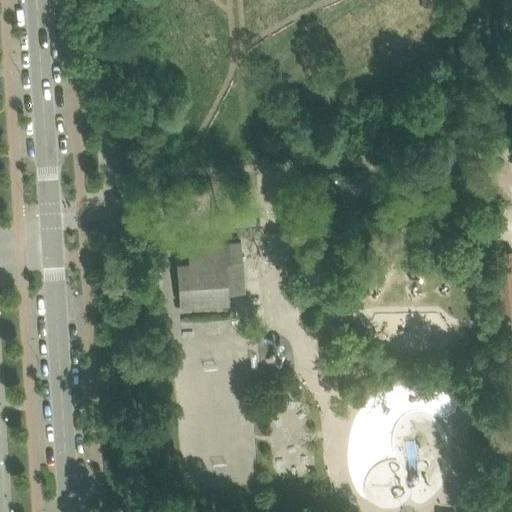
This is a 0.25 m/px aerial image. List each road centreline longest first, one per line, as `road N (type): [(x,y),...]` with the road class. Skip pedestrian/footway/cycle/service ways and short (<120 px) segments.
road 1 (secondary): [(50,256),(37,0)]
road 2 (secondary): [(67,511),(50,256)]
